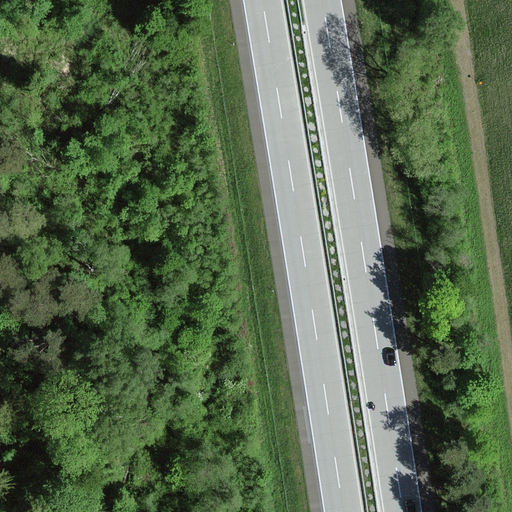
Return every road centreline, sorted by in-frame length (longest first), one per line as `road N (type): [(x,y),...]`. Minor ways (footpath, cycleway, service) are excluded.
road 1 (motorway): [(261,0),(342,511)]
road 2 (motorway): [(400,511),(319,0)]
road 3 (track): [(511,396),(454,0)]
